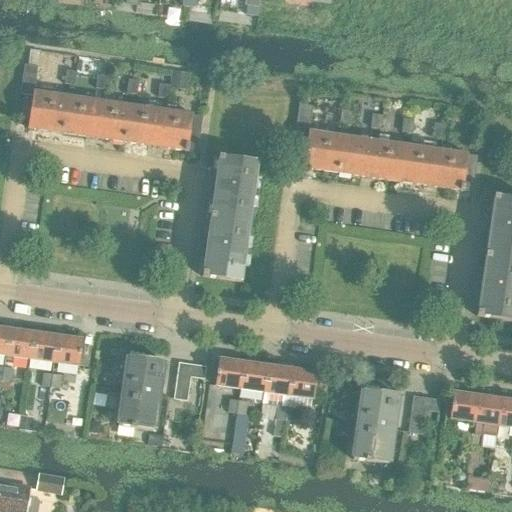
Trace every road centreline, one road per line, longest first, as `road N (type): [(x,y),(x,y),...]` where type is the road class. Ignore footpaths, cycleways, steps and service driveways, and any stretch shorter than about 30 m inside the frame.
road 1 (residential): [(453,359),(471,224),(463,214),(302,193),(289,202),(273,334)]
road 2 (residential): [(176,320),(191,189),(178,176),(34,155),(20,163),(0,292)]
road 3 (residential): [(273,334),(453,359)]
road 4 (residential): [(0,297),(176,320)]
